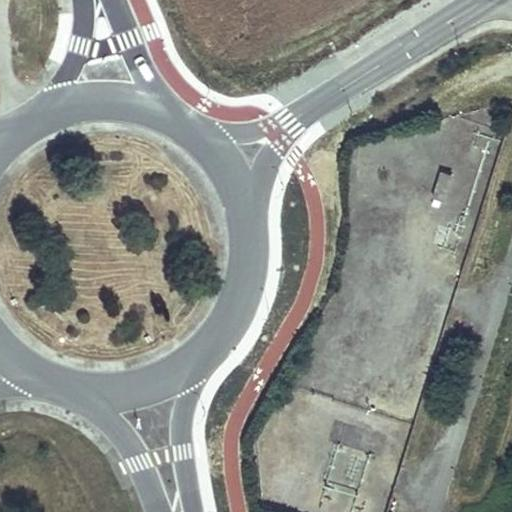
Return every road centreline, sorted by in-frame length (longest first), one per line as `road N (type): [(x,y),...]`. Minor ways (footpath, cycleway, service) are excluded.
road 1 (unclassified): [(327,97),(480,0)]
road 2 (secondary): [(199,360),(235,319),(253,268),(251,214)]
road 3 (secondary): [(195,511),(184,419),(199,360)]
road 4 (secondary): [(79,389),(140,462),(159,511)]
road 5 (unclassified): [(251,214),(269,159),(327,97)]
road 6 (unclassified): [(327,97),(271,127),(206,136)]
road 7 (secondary): [(79,389),(142,388),(199,360)]
road 8 (secondary): [(170,112),(112,0)]
